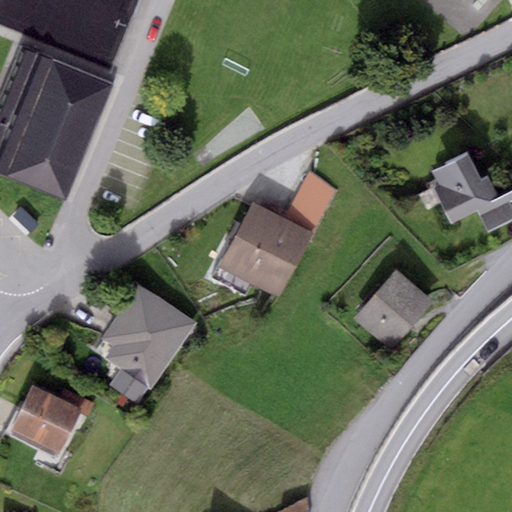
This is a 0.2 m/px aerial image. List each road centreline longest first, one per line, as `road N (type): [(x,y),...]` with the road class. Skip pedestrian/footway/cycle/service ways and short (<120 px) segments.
road 1 (residential): [(511,33),(69,275)]
road 2 (residential): [(332,511),(385,408),(511,261)]
road 3 (residential): [(165,0),(72,237),(69,275)]
road 4 (primary): [(511,319),(429,406),(369,511)]
